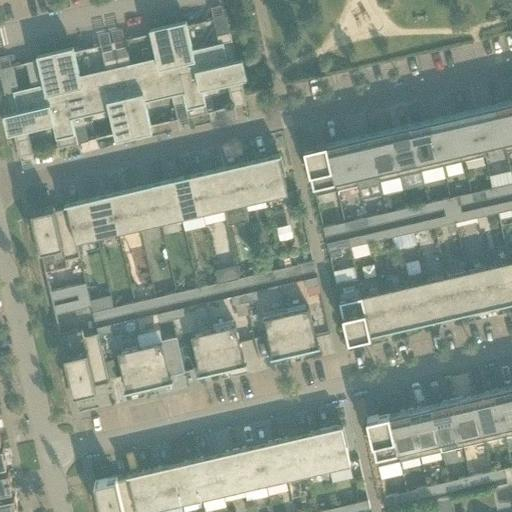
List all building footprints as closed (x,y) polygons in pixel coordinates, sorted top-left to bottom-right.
[(185,19),(168,23),(169,29),(179,73),(235,60),(225,17),(225,18),(224,18),(214,20),(217,35),(219,43),(192,50),(187,26),(187,25),(185,19)] [(179,73),(169,29),(168,23),(149,28),(151,33),(152,34),(157,58),(130,64),(128,55),(117,58),(116,58),(123,86),(179,73)] [(66,99),(123,86),(116,58),(115,58),(104,61),(106,70),(79,76),(74,52),(74,51),(73,45),(55,49),(66,99)] [(12,65),(0,68),(0,74),(9,112),(66,99),(55,49),(36,54),(38,59),(12,65)] [(236,59),(179,73),(189,116),(207,112),(201,88),(227,82),(233,106),(247,103),(245,95),(241,79),(247,78),(242,58),(236,59)] [(179,73),(123,86),(133,130),(134,135),(152,131),(150,126),(150,124),(145,101),(171,94),(173,103),(182,101),(185,100),(179,73)] [(123,86),(66,99),(72,126),(73,126),(76,125),(84,124),(83,115),(109,109),(115,132),(115,134),(116,139),(134,135),(133,130),(123,86)] [(9,112),(3,113),(8,133),(13,131),(13,132),(19,156),(32,153),(27,128),(53,122),(58,147),(76,143),(72,126),(66,99),(9,112)] [(511,99),(495,103),(496,107),(504,142),(506,150),(511,148),(511,99)] [(495,103),(474,108),(474,109),(483,147),(504,142),(496,107),(495,103)] [(474,108),(453,113),(454,117),(463,160),(484,155),(483,147),(474,109),(474,108)] [(453,113),(432,118),(442,165),(463,160),(454,117),(453,113)] [(432,118),(410,123),(411,127),(421,170),(442,165),(432,118)] [(410,123),(389,127),(390,128),(400,175),(421,170),(411,127),(410,123)] [(389,127),(368,132),(369,137),(377,172),(378,180),(379,179),(400,175),(390,128),(389,127)] [(368,132),(347,137),(348,138),(356,176),(357,176),(377,172),(369,137),(368,132)] [(347,137),(326,142),(327,146),(337,189),(358,184),(359,184),(357,176),(356,176),(348,138),(347,137)] [(315,144),(304,147),(305,147),(307,157),(315,194),(337,189),(327,146),(326,141),(315,144)] [(279,153),(257,158),(257,159),(266,197),(288,192),(284,175),(280,159),(281,159),(279,153)] [(257,158),(236,163),(245,202),(266,197),(257,159),(257,158)] [(236,163),(215,168),(215,169),(224,207),(230,234),(251,230),(245,202),(236,163)] [(215,168),(194,173),(203,212),(224,207),(215,169),(215,168)] [(194,173),(172,178),(182,217),(203,212),(194,173)] [(172,178),(151,182),(160,222),(182,217),(172,178)] [(151,182),(130,187),(139,227),(160,222),(151,182)] [(494,196),(506,194),(504,185),(492,188),(494,196)] [(130,187),(109,192),(118,231),(139,227),(130,187)] [(480,191),(482,199),(494,196),(492,188),(480,191)] [(109,192),(88,197),(88,198),(97,236),(118,231),(109,192)] [(458,196),(450,197),(453,210),(461,208),(458,196)] [(88,197),(64,203),(64,204),(67,204),(67,206),(68,206),(76,241),(77,241),(97,236),(88,198),(88,197)] [(450,197),(429,202),(431,211),(444,208),(445,211),(453,210),(450,197)] [(498,212),(510,209),(508,201),(496,203),(498,212)] [(496,203),(484,206),(486,215),(498,212),(496,203)] [(410,216),(422,213),(420,204),(408,207),(410,216)] [(68,206),(67,206),(55,209),(54,205),(31,210),(34,223),(30,224),(33,236),(37,235),(45,271),(68,266),(66,258),(79,255),(68,206)] [(396,210),(398,219),(410,216),(408,207),(396,210)] [(461,208),(453,210),(456,222),(464,220),(461,208)] [(453,210),(445,211),(447,224),(456,222),(453,210)] [(368,226),(380,223),(378,214),(366,217),(368,226)] [(354,220),(356,229),(368,226),(366,217),(354,220)] [(413,231),(425,229),(423,220),(411,223),(413,231)] [(411,223),(399,226),(401,234),(413,231),(411,223)] [(335,224),(323,227),(325,236),(337,233),(335,224)] [(371,241),(383,238),(381,230),(369,233),(371,241)] [(424,231),(416,234),(420,244),(428,241),(424,231)] [(369,233),(357,235),(359,244),(371,241),(369,233)] [(327,243),(329,251),(341,248),(339,240),(327,243)] [(301,263),(303,272),(315,269),(313,260),(301,263)] [(511,274),(509,260),(488,265),(496,300),(497,304),(511,300),(511,274)] [(488,265),(467,270),(476,309),(497,304),(496,300),(488,265)] [(275,278),(273,270),(261,272),(263,281),(275,278)] [(467,270),(446,275),(454,310),(455,314),(476,309),(467,270)] [(249,275),(251,284),(263,281),(261,272),(249,275)] [(446,275),(425,280),(434,318),(434,319),(455,314),(454,310),(446,275)] [(317,276),(304,279),(306,288),(307,288),(309,295),(320,292),(317,276)] [(221,291),(233,288),(231,279),(219,282),(221,291)] [(425,280),(404,285),(412,320),(413,324),(434,319),(434,318),(425,280)] [(78,294),(78,296),(88,294),(86,282),(50,291),(52,300),(78,294)] [(207,285),(209,294),(221,291),(219,282),(207,285)] [(404,285),(383,289),(391,328),(392,329),(413,324),(412,320),(404,285)] [(360,287),(338,292),(346,327),(346,328),(348,334),(348,336),(349,339),(360,337),(371,334),(370,329),(362,294),(360,287)] [(179,301),(191,298),(189,289),(177,292),(179,301)] [(362,294),(370,329),(371,334),(371,333),(392,329),(391,328),(383,289),(364,294),(362,294)] [(256,290),(243,293),(245,302),(258,299),(256,290)] [(165,295),(167,303),(179,301),(177,292),(165,295)] [(243,293),(231,296),(233,305),(235,304),(238,315),(247,313),(248,313),(245,302),(243,293)] [(88,294),(78,296),(79,298),(53,304),(55,313),(91,305),(88,294)] [(111,295),(90,299),(91,305),(95,320),(115,315),(111,295)] [(137,310),(149,308),(147,299),(134,302),(137,310)] [(122,304),(125,313),(137,310),(134,302),(122,304)] [(183,307),(170,310),(172,319),(185,316),(183,307)] [(308,307),(286,312),(295,350),(317,345),(317,344),(308,307)] [(170,310),(158,313),(160,322),(172,319),(170,310)] [(286,312),(265,317),(273,354),(273,355),(295,350),(286,312)] [(98,332),(99,336),(111,333),(109,324),(97,327),(98,332)] [(235,324),(213,329),(222,367),(244,362),(244,361),(235,324)] [(98,332),(84,335),(83,328),(60,333),(68,369),(63,370),(66,382),(71,381),(74,394),(96,388),(95,385),(110,381),(99,336),(98,332)] [(213,329),(191,334),(200,371),(200,372),(222,367),(213,329)] [(162,340),(140,346),(149,384),(171,379),(170,378),(162,340)] [(140,346),(118,351),(127,388),(127,389),(149,384),(140,346)] [(511,384),(494,389),(505,436),(511,434),(511,384)] [(494,389),(473,393),(474,398),(484,441),(505,436),(494,389)] [(473,393),(452,398),(452,399),(463,445),(484,441),(474,398),(473,393)] [(452,398),(431,403),(432,407),(442,450),(463,445),(452,399),(452,398)] [(431,403),(410,408),(410,409),(421,455),(442,450),(432,407),(431,403)] [(389,412),(400,460),(421,455),(410,409),(410,408),(389,413),(389,412)] [(389,412),(367,417),(381,478),(402,473),(399,460),(400,460),(389,412)] [(343,423),(319,429),(319,430),(328,468),(350,463),(347,446),(348,446),(343,423)] [(319,429),(298,434),(299,438),(307,473),(328,468),(319,430),(319,429)] [(298,434),(277,439),(286,478),(307,473),(299,438),(298,434)] [(277,439),(256,444),(257,448),(265,483),(286,478),(277,439)] [(256,444),(235,448),(235,449),(244,488),(265,483),(257,448),(256,444)] [(235,448),(214,453),(215,457),(223,493),(244,488),(235,449),(235,448)] [(214,453),(193,458),(193,459),(202,497),(223,493),(215,457),(214,453)] [(193,458),(172,463),(173,467),(181,502),(202,497),(193,459),(193,458)] [(0,489),(6,488),(12,487),(9,470),(2,471),(1,466),(0,464),(0,463),(0,489)] [(172,463),(151,468),(160,507),(181,502),(173,467),(172,463)] [(151,468),(127,473),(127,475),(129,474),(130,477),(131,477),(138,511),(139,511),(140,511),(160,507),(151,468)] [(504,468),(491,471),(494,479),(506,477),(504,468)] [(484,482),(494,479),(491,471),(482,473),(484,482)] [(472,484),(484,482),(482,473),(470,476),(472,484)] [(97,495),(92,496),(95,508),(100,507),(101,511),(138,511),(131,477),(130,477),(117,480),(117,476),(94,481),(97,494),(97,495)] [(470,476),(458,478),(460,487),(472,484),(470,476)] [(458,478),(449,481),(451,489),(460,487),(458,478)] [(442,491),(451,489),(449,481),(440,483),(442,491)] [(511,481),(507,482),(492,486),(497,508),(511,504),(511,481)] [(440,483),(428,485),(430,494),(442,491),(440,483)] [(416,488),(418,497),(430,494),(428,485),(416,488)] [(0,511),(14,511),(18,511),(14,495),(8,496),(7,491),(6,489),(6,488),(0,489),(0,511)] [(416,488),(406,490),(408,499),(418,497),(416,488)] [(399,501),(408,499),(406,490),(397,493),(399,501)] [(397,493),(385,495),(387,504),(399,501),(397,493)] [(455,511),(451,495),(436,499),(439,511),(455,511)] [(356,502),(358,511),(370,508),(368,499),(356,502)]
